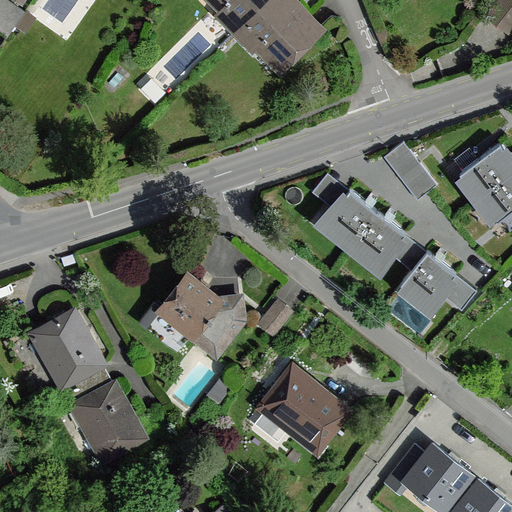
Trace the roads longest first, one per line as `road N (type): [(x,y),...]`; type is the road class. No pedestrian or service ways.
road 1 (residential): [(218,176),(240,221),(511,433)]
road 2 (tertiary): [(0,245),(218,176)]
road 3 (tertiary): [(218,176),(397,116)]
road 4 (residential): [(351,0),(397,116)]
road 5 (tertiary): [(397,116),(511,77)]
